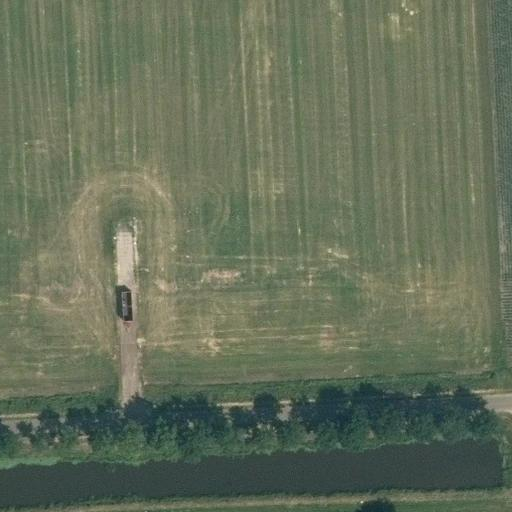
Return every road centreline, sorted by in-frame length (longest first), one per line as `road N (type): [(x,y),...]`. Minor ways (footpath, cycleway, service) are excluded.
road 1 (unclassified): [(0,429),(511,403)]
road 2 (track): [(511,501),(234,511)]
